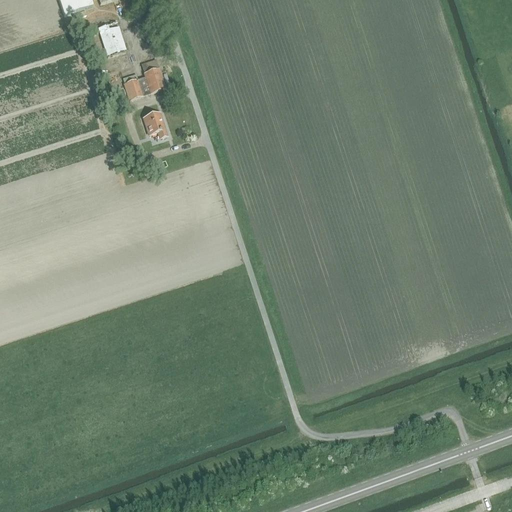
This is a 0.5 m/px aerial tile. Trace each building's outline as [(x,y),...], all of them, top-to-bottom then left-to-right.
[(93,9),(89,0),(58,0),(64,18),(93,9)] [(108,59),(126,53),(117,23),(98,29),(108,59)] [(130,101),(165,91),(156,61),(142,65),(146,79),(125,85),(130,101)] [(111,96),(114,106),(122,103),(119,94),(111,96)] [(160,141),(167,139),(160,116),(144,120),(149,137),(158,135),(160,141)]
